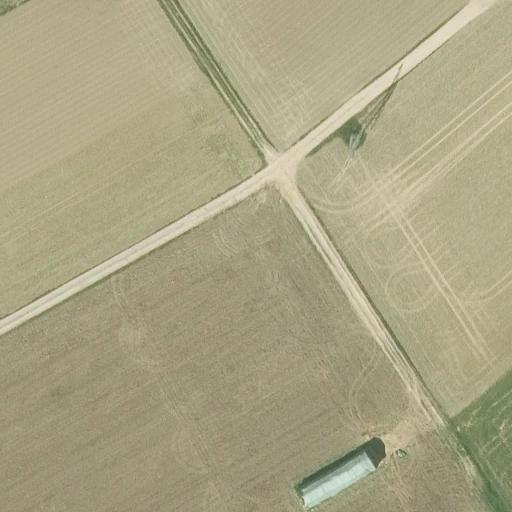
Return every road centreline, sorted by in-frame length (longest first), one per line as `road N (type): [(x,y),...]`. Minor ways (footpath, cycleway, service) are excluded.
road 1 (track): [(160,0),(499,511)]
road 2 (track): [(0,330),(279,169),(483,0)]
